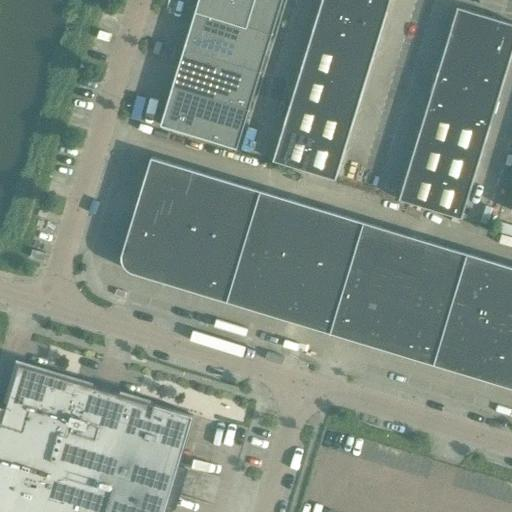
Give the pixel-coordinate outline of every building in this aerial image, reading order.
[(184,48),(261,72),(282,0),(203,0),(203,2),(201,8),(197,7),(184,48)] [(335,179),(335,178),(389,0),(320,0),(272,160),(335,179)] [(398,198),(461,217),(511,49),(511,22),(457,5),(398,198)] [(173,86),(249,110),(261,72),(184,48),(173,86)] [(249,110),(173,86),(161,125),(237,148),(249,110)] [(511,266),(151,157),(122,253),(122,256),(122,258),(122,261),(123,264),(125,266),(126,269),(129,270),(131,272),(511,387),(511,266)] [(162,511),(192,411),(43,367),(16,360),(3,404),(0,403),(0,511),(162,511)]
